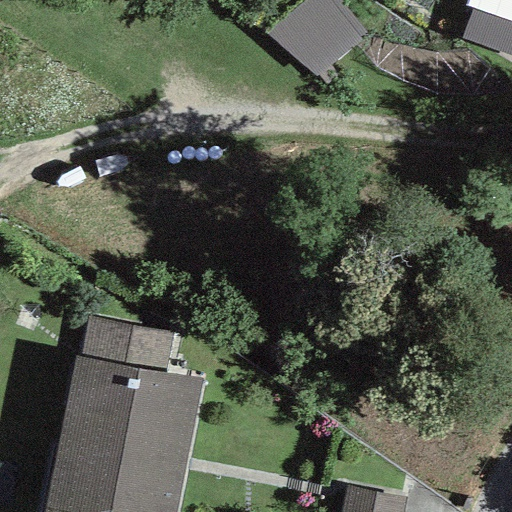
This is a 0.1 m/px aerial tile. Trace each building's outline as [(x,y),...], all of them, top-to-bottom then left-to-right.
[(359,38),(365,33),(337,0),(306,0),(264,33),(315,77),(360,41),(359,38)] [(511,0),(467,0),(465,6),(472,9),(511,22),(511,0)] [(511,57),(511,22),(472,9),(461,38),(511,57)] [(175,511),(201,379),(163,372),(171,333),(88,317),(80,357),(74,357),(42,511),(175,511)] [(402,511),(405,499),(345,486),(340,511),(402,511)] [(465,511),(418,498),(413,511),(465,511)]
